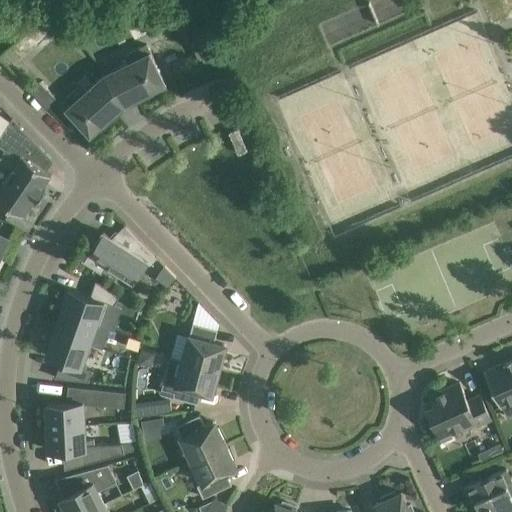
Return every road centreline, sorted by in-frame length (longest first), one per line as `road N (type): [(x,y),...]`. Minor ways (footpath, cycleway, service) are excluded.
road 1 (residential): [(26,511),(4,413),(15,314),(55,227),(96,176)]
road 2 (residential): [(96,176),(272,355)]
road 3 (residential): [(397,382),(374,346),(346,331),(308,332),(272,355)]
road 4 (residential): [(96,176),(173,117),(224,94)]
road 5 (residential): [(275,448),(314,470),(345,469),(372,455),(391,431)]
road 6 (residential): [(0,81),(96,176)]
road 7 (residential): [(397,382),(511,323)]
